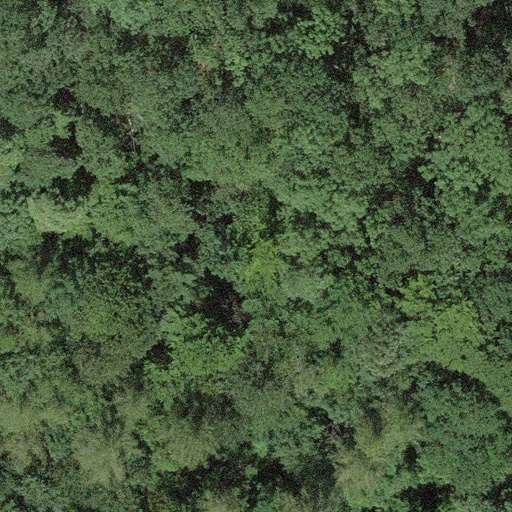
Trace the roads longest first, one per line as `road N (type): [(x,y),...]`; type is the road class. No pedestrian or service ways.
road 1 (track): [(0,217),(200,207),(0,128)]
road 2 (track): [(200,207),(511,332)]
